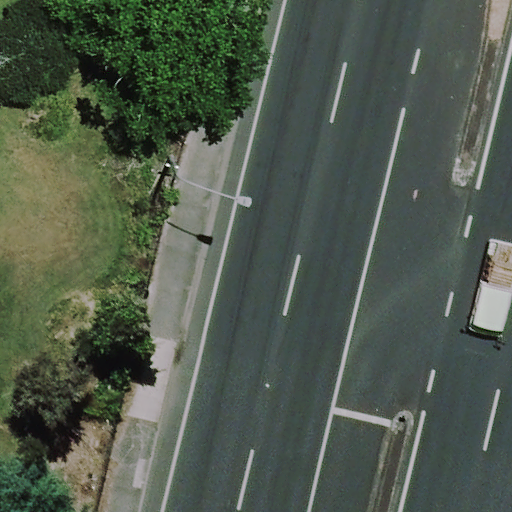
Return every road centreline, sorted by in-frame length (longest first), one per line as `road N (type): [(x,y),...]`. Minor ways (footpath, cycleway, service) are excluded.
road 1 (trunk): [(273,511),(395,0)]
road 2 (unknown): [(511,330),(323,306)]
road 3 (trunk): [(511,364),(472,511)]
